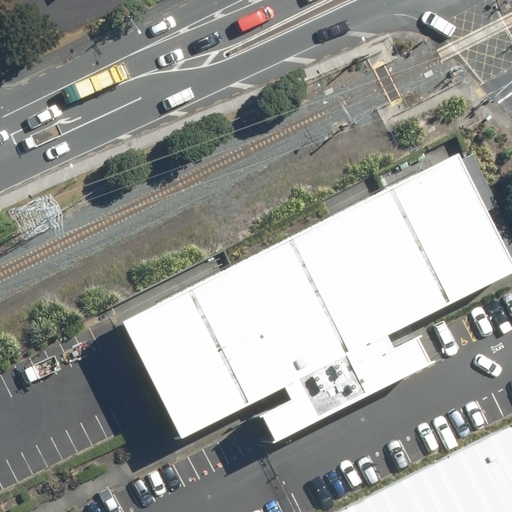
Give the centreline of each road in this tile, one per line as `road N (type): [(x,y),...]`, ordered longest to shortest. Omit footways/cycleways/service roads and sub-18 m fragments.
road 1 (secondary): [(385,0),(186,76),(122,90)]
road 2 (secondary): [(122,90),(0,149)]
road 3 (secondary): [(170,45),(294,0)]
